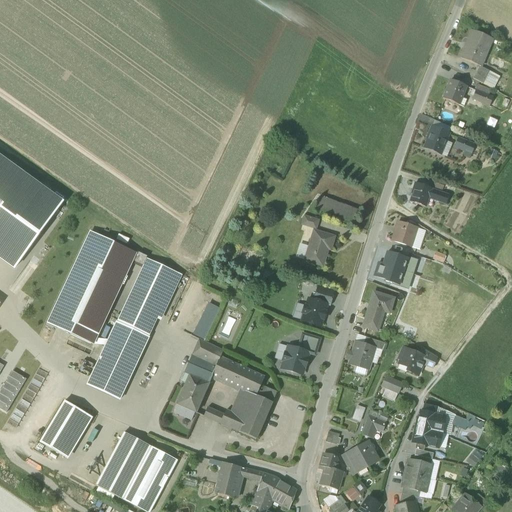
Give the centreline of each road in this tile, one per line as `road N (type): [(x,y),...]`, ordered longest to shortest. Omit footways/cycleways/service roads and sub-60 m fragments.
road 1 (residential): [(461,0),(384,200),(313,441),(306,511)]
road 2 (residential): [(387,511),(391,468),(420,397),(446,364)]
road 3 (track): [(511,275),(384,200)]
